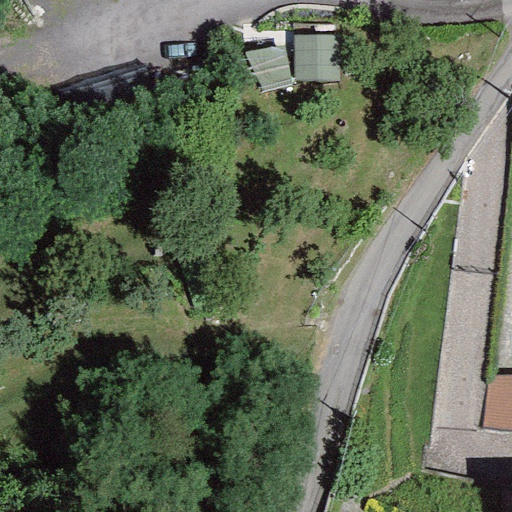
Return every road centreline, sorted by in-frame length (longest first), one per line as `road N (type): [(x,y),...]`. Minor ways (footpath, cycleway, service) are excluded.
road 1 (residential): [(511,75),(374,271),(341,339),(302,511)]
road 2 (unknown): [(511,184),(499,445),(511,501)]
